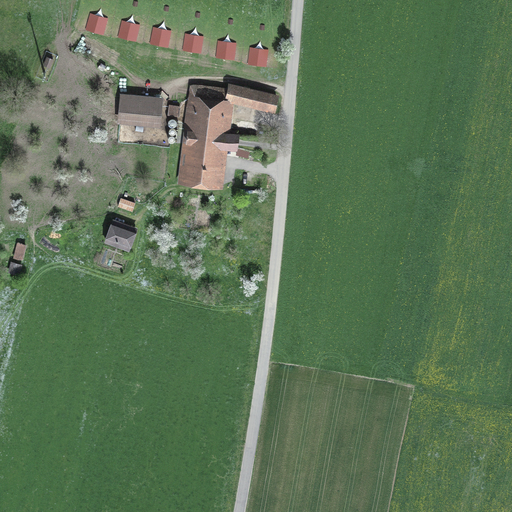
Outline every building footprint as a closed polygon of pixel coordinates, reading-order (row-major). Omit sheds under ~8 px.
[(60,58),(48,53),(37,78),(49,83),(60,58)] [(108,68),(102,65),(99,70),(104,73),(108,68)] [(279,97),(230,86),(228,89),(192,87),(179,185),(223,190),(227,151),(237,153),(239,136),(230,135),(235,105),(275,115),(279,97)] [(163,100),(120,96),(118,125),(160,129),(163,100)] [(136,205),(122,200),(119,209),(133,213),(136,205)] [(136,234),(111,225),(106,241),(131,250),(136,234)] [(26,247),(19,245),(15,260),(23,262),(26,247)] [(22,269),(12,266),(9,276),(20,279),(22,269)]
